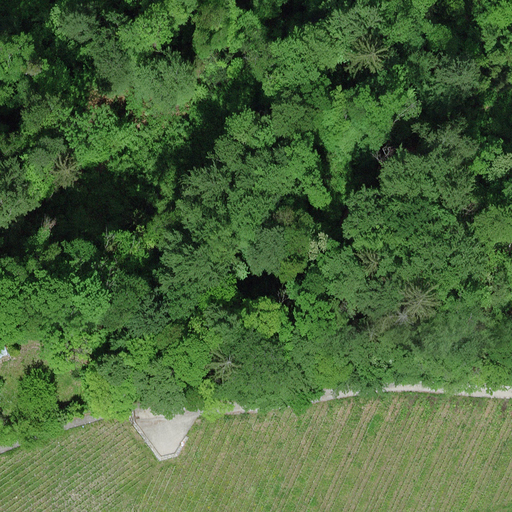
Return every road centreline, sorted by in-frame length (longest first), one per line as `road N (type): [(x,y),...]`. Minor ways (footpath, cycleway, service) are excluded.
road 1 (track): [(511,391),(402,382),(184,409)]
road 2 (track): [(184,409),(126,409),(0,452)]
